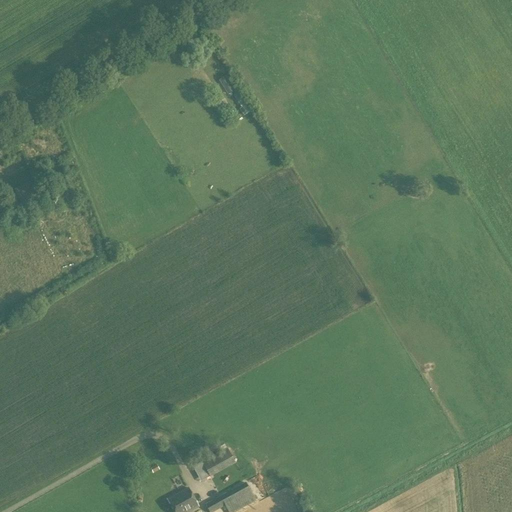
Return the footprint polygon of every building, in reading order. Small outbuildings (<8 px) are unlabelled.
[(219,80),(228,95),(239,88),(230,74),(219,80)] [(13,190),(22,208),(38,200),(30,182),(13,190)] [(210,477),(235,464),(227,448),(192,467),(196,474),(205,469),(210,477)] [(227,511),(235,511),(255,501),(245,482),(204,504),(208,511),(214,511),(225,506),(227,511)] [(167,500),(173,511),(189,511),(198,507),(188,488),(167,500)]
